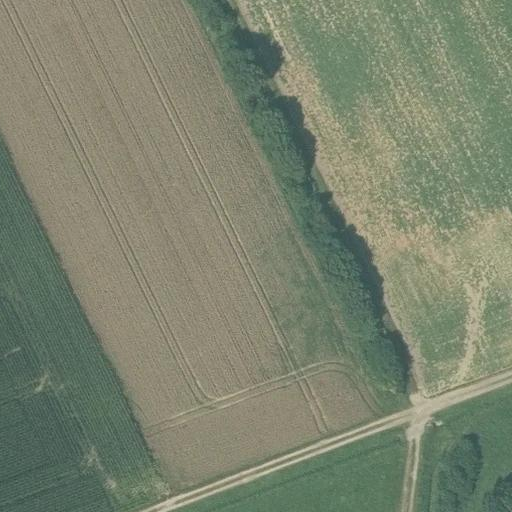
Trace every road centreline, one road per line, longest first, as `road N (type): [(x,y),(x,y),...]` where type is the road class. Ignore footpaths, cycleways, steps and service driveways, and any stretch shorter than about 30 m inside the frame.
road 1 (track): [(403,511),(419,411),(223,0)]
road 2 (track): [(155,511),(511,376)]
